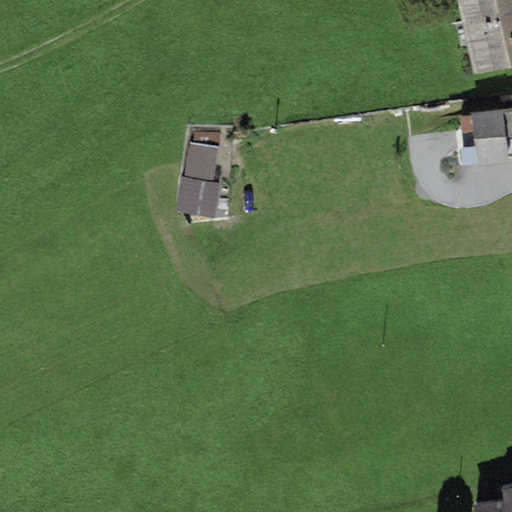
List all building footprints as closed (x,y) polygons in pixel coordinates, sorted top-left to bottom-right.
[(511,0),(458,0),(474,73),(511,64),(511,0)] [(501,109),(471,113),(471,115),(473,132),(478,164),(478,166),(508,162),(508,159),(511,158),(511,113),(502,114),(501,109)] [(462,133),(473,132),(471,115),(460,117),(462,133)] [(461,166),(478,164),(473,132),(462,133),(456,134),(461,166)] [(219,150),(192,145),(180,208),(214,215),(220,184),(212,183),(219,150)] [(511,511),(511,485),(502,488),(505,500),(473,505),(474,511),(511,511)]
